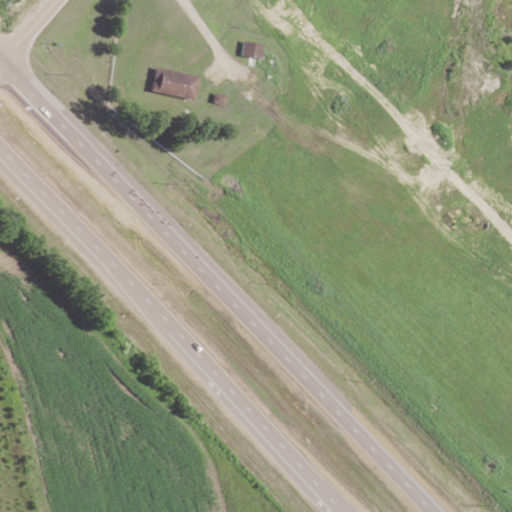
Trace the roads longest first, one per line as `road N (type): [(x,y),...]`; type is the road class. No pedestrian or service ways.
road 1 (trunk): [(430,511),(67,130)]
road 2 (trunk): [(0,148),(212,370)]
road 3 (trunk): [(212,370),(342,511)]
